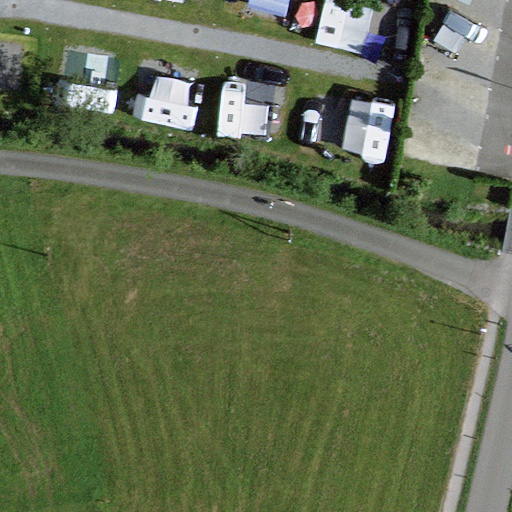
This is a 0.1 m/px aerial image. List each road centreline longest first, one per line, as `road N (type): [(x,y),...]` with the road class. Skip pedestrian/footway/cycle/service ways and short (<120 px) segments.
road 1 (track): [(0,2),(400,72)]
road 2 (unclassified): [(511,382),(482,511)]
